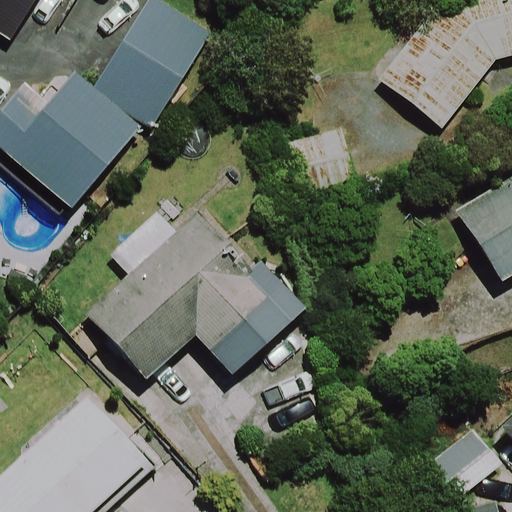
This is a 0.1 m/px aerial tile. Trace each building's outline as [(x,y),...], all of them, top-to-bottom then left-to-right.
[(0,0),(0,35),(9,42),(36,0),(0,0)] [(148,0),(95,87),(154,124),(210,33),(156,0),(148,0)] [(495,61),(511,56),(511,0),(441,0),(377,81),(441,130),(495,61)] [(141,129),(75,72),(70,79),(67,76),(55,77),(40,96),(24,83),(0,110),(0,147),(72,209),(141,129)] [(355,182),(341,129),(285,143),(298,196),(355,182)] [(511,277),(511,177),(456,212),(501,284),(511,277)] [(177,234),(156,211),(109,255),(127,275),(84,315),(146,382),(196,336),(234,377),(306,310),(260,262),(253,269),(200,212),(177,234)] [(93,511),(147,464),(87,398),(0,476),(0,511),(93,511)] [(511,419),(502,429),(511,440),(511,419)] [(497,511),(494,501),(453,511),(497,511)]
